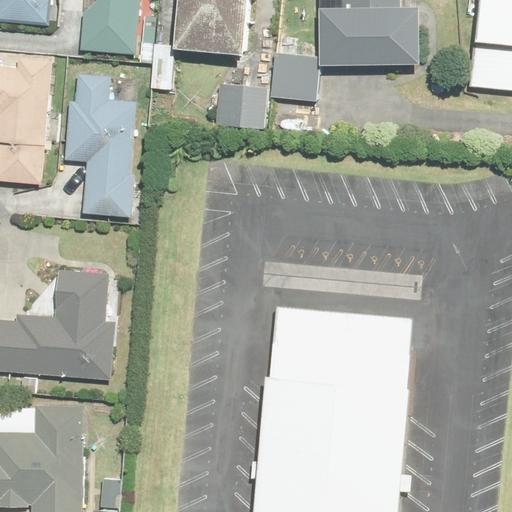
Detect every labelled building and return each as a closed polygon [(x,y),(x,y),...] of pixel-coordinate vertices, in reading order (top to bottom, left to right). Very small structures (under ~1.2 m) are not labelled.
[(31,0),(0,0),(0,45),(28,47),(31,0)] [(119,0),(61,0),(56,75),(114,79),(119,0)] [(156,0),(152,70),(179,72),(230,74),(231,0),(156,0)] [(317,0),(318,32),(294,32),(295,88),(398,86),(397,30),(374,31),(373,0),(317,0)] [(511,0),(443,0),(444,1),(460,2),(448,108),(501,114),(511,17),(511,0)] [(289,74),(246,74),(246,119),(289,119),(289,74)] [(25,80),(0,80),(0,203),(21,205),(24,161),(25,80)] [(86,97),(53,95),(52,121),(44,121),(41,186),(60,186),(58,234),(106,237),(109,182),(110,124),(85,123),(86,97)] [(242,105),(192,101),(189,150),(238,153),(242,105)] [(22,343),(0,341),(0,391),(87,399),(92,349),(80,348),(88,295),(30,287),(22,343)] [(400,511),(415,316),(284,307),(268,511),(400,511)] [(0,453),(0,511),(55,511),(57,476),(53,476),(56,428),(11,426),(10,455),(0,453)] [(105,511),(122,511),(124,484),(107,482),(105,511)]
